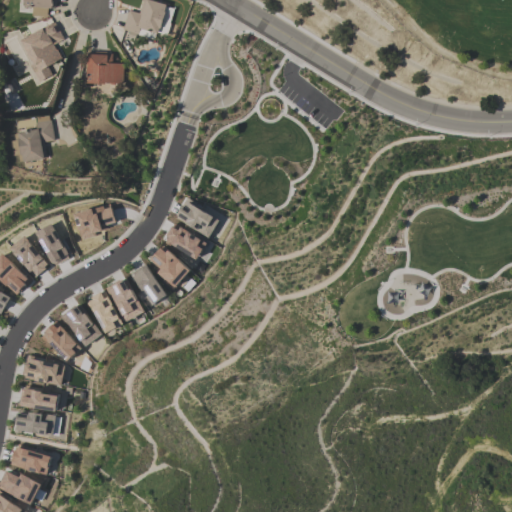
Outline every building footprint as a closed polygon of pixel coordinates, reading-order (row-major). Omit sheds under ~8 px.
[(54,8),(54,0),(23,0),(23,5),(31,6),(31,15),(46,16),(46,7),(54,8)] [(156,33),(139,27),(137,33),(122,29),(128,9),(138,12),(142,0),(152,0),(165,4),(163,11),(165,11),(160,27),(158,26),(156,33)] [(38,71),(34,64),(33,64),(32,64),(23,48),(24,47),(23,46),(28,43),(24,37),(32,32),(29,27),(49,16),(52,22),(54,21),(63,38),(53,44),(55,49),(56,48),(61,58),(38,71)] [(86,83),(87,53),(89,53),(89,52),(94,52),(94,51),(106,51),(106,53),(112,53),(111,62),(123,63),(122,84),(104,83),(86,83)] [(43,158),(24,161),(22,154),(21,154),(18,138),(19,137),(18,132),(37,128),(35,122),(51,119),(54,139),(43,141),(46,155),(43,158)] [(177,222),(211,241),(221,223),(187,204),(177,222)] [(75,212),(79,236),(115,228),(111,205),(75,212)] [(73,244),(51,213),(34,224),(55,256),(73,244)] [(164,242),(195,265),(207,248),(176,225),(164,242)] [(54,257),(30,227),(14,239),(37,270),(54,257)] [(34,271),(6,245),(0,251),(0,267),(20,286),(34,271)] [(162,246),(153,256),(163,265),(159,269),(176,285),(192,268),(178,255),(175,259),(162,246)] [(141,275),(156,297),(169,289),(149,259),(140,266),(144,272),(141,275)] [(116,275),(118,279),(115,281),(130,313),(146,306),(134,279),(132,280),(127,270),(116,275)] [(15,286),(0,275),(0,300),(3,303),(15,286)] [(94,296),(108,324),(125,315),(115,296),(109,299),(105,291),(94,296)] [(59,315),(85,343),(101,329),(75,301),(59,315)] [(35,333),(65,357),(78,341),(48,317),(35,333)] [(32,349),(32,353),(28,352),(26,367),(38,369),(37,375),(62,378),(64,359),(46,357),(46,351),(32,349)] [(25,389),(23,400),(39,403),(40,399),(57,402),(59,390),(44,386),(45,384),(36,382),(34,391),(25,389)] [(20,403),(18,417),(21,418),(20,423),(49,427),(52,408),(20,403)] [(20,444),(16,454),(40,463),(46,449),(26,441),(25,446),(20,444)] [(8,463),(0,477),(34,496),(45,477),(26,466),(22,472),(8,463)] [(0,498),(1,499),(0,500),(0,506),(7,511),(13,506),(20,511),(25,503),(0,485),(0,498)]
